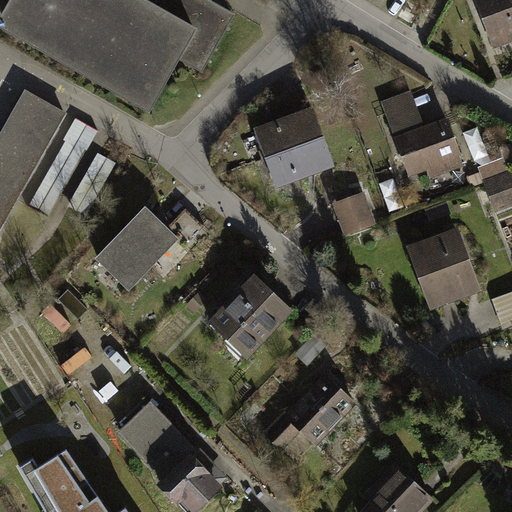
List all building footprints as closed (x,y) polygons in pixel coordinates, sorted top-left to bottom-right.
[(13,0),(0,23),(0,29),(151,114),(182,60),(201,71),(233,14),(207,0),(13,0)] [(511,0),(478,0),(495,46),(511,40),(511,0)] [(0,230),(19,200),(70,118),(26,91),(0,132),(0,230)] [(415,98),(380,110),(401,171),(436,160),(439,169),(459,162),(442,113),(422,120),(415,98)] [(310,112),(255,131),(266,161),(321,142),(310,112)] [(118,143),(75,119),(26,204),(69,228),(118,143)] [(321,142),(266,161),(277,195),(332,176),(321,142)] [(511,173),(485,184),(496,212),(511,206),(511,173)] [(363,197),(336,207),(346,233),(373,224),(363,197)] [(92,260),(128,293),(178,242),(142,208),(92,260)] [(457,235),(413,250),(432,305),(476,290),(457,235)] [(289,313),(255,280),(212,325),(246,358),(289,313)] [(511,294),(493,301),(504,330),(511,327),(511,294)] [(359,407),(327,376),(287,417),(318,448),(359,407)] [(195,511),(225,484),(151,406),(124,431),(164,475),(161,478),(192,511),(195,511)] [(110,511),(67,450),(37,469),(46,484),(33,492),(44,511),(129,511),(126,508),(120,511),(110,511)] [(419,511),(431,501),(398,468),(357,509),(360,511),(419,511)]
